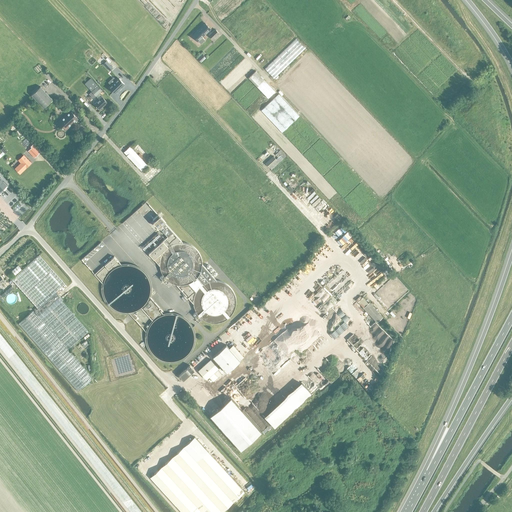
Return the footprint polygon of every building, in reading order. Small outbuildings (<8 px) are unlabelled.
[(211,29),(205,23),(192,35),(198,41),(211,29)] [(219,33),(215,29),(209,35),(213,39),(219,33)] [(306,47),(297,38),(265,69),(274,78),(306,47)] [(104,63),(111,70),(113,68),(106,61),(104,63)] [(471,64),(466,69),(471,74),(476,69),(471,64)] [(256,71),(249,78),(269,98),(276,91),(256,71)] [(115,93),(125,84),(119,78),(109,87),(115,93)] [(99,93),(102,90),(94,81),(88,87),(100,99),(95,104),(100,109),(107,102),(99,93)] [(40,86),(32,95),(44,108),(53,99),(40,86)] [(71,123),(72,124),(78,118),(71,110),(58,122),(64,129),(71,123)] [(32,147),(29,150),(36,156),(38,154),(32,147)] [(138,167),(144,161),(130,147),(124,152),(138,167)] [(31,163),(23,155),(19,160),(22,163),(15,168),(20,173),(31,163)] [(266,163),(271,169),(279,162),(274,156),(266,163)] [(179,243),(183,243),(164,222),(165,221),(161,216),(160,217),(158,215),(153,219),(155,221),(154,222),(159,227),(159,226),(168,236),(149,253),(160,266),(160,261),(161,257),(162,253),(165,250),(168,247),(171,245),(175,243),(179,243)] [(38,308),(35,311),(34,310),(19,323),(78,391),(93,378),(68,349),(88,331),(62,301),(63,299),(56,291),(65,283),(40,255),(13,278),(38,308)] [(105,265),(94,274),(103,284),(104,280),(106,277),(108,273),(111,271),(114,268),(118,267),(122,266),(114,256),(105,265)] [(193,303),(193,301),(194,297),(194,296),(195,294),(197,290),(199,287),(202,285),(204,284),(207,282),(211,281),(213,281),(216,281),(202,264),(202,265),(201,269),(200,272),(198,276),(196,279),(192,281),(189,283),(185,285),(181,285),(176,284),(182,291),(181,292),(187,299),(188,298),(193,303)] [(165,278),(163,275),(160,277),(166,284),(169,281),(165,278)] [(144,304),(141,307),(140,309),(137,310),(135,311),(133,311),(130,312),(129,313),(130,313),(132,313),(134,313),(138,317),(135,319),(146,333),(148,329),(148,328),(150,325),(153,321),(156,318),(160,316),(164,315),(161,311),(162,310),(149,296),(147,300),(145,304),(144,304)] [(369,303),(363,308),(377,322),(383,317),(369,303)] [(199,321),(202,318),(201,318),(198,315),(195,312),(193,314),(199,321)] [(240,360),(226,345),(213,357),(227,373),(240,360)] [(219,368),(210,359),(198,370),(206,380),(219,368)] [(183,380),(194,370),(190,365),(179,375),(183,380)] [(267,414),(276,424),(311,390),(302,381),(267,414)] [(231,397),(210,416),(241,450),(261,432),(231,397)] [(147,478),(178,511),(223,511),(246,492),(194,437),(147,478)]
